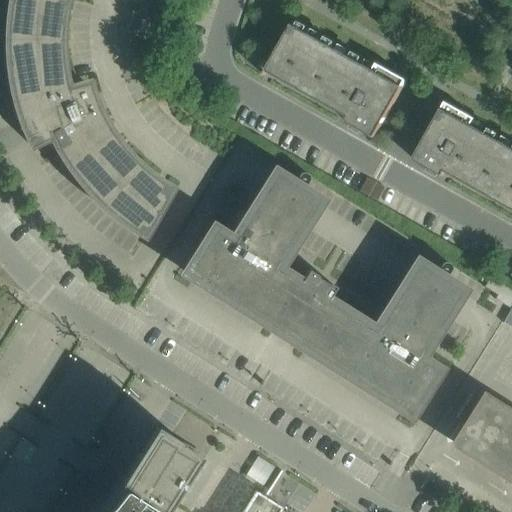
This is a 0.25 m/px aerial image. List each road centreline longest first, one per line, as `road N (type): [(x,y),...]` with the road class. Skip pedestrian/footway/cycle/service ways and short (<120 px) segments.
road 1 (unclassified): [(387,511),(67,312),(0,246)]
road 2 (unclassified): [(511,251),(220,87),(215,45),(230,0)]
